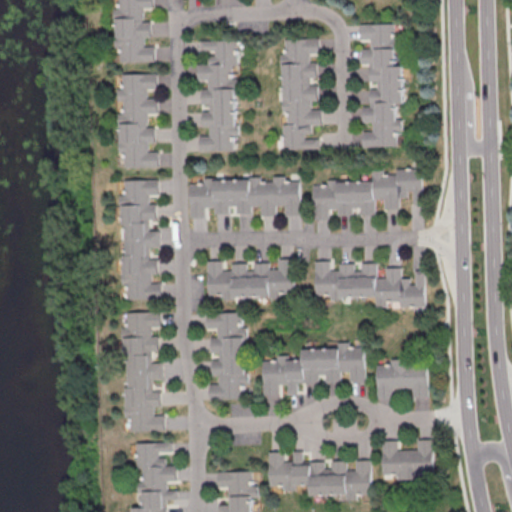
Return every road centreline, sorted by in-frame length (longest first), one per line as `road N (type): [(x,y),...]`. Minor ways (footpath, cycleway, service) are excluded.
road 1 (residential): [(171,0),(192,511)]
road 2 (tertiary): [(511,455),(492,313),(483,0)]
road 3 (tertiary): [(457,126),(463,386),(481,511)]
road 4 (residential): [(176,242),(460,237)]
road 5 (residential): [(192,428),(303,424),(340,439),(363,436),(378,422),(466,418)]
road 6 (residential): [(290,13),(319,15),(335,32),(340,152)]
road 7 (residential): [(172,42),(179,25),(196,15),(290,13)]
